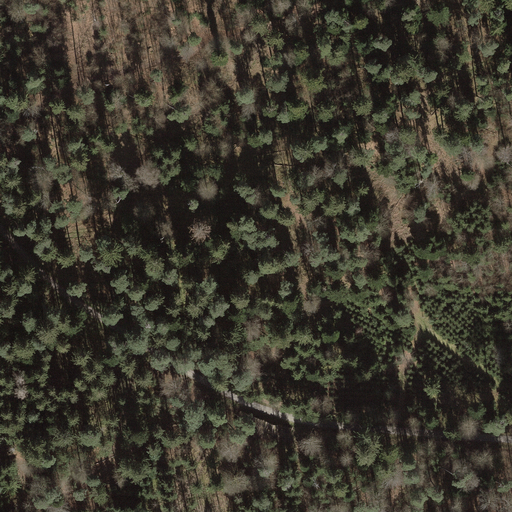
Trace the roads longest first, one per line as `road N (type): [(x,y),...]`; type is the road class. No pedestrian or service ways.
road 1 (track): [(0,248),(156,356),(244,401),(342,426),(511,438)]
road 2 (track): [(0,145),(35,105),(62,90),(378,0)]
road 3 (track): [(384,268),(452,339),(511,382)]
